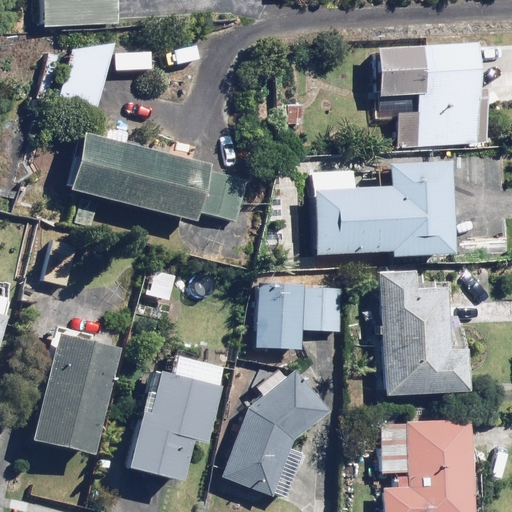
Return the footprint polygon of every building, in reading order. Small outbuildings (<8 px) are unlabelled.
[(119,21),(118,0),(39,0),(41,25),(119,21)] [(479,44),(375,43),(375,109),(397,109),(397,145),(485,146),(485,94),(478,94),(479,44)] [(94,114),(113,44),(72,51),(57,104),(94,114)] [(49,98),(59,54),(44,51),(34,94),(49,98)] [(67,189),(79,192),(71,224),(91,229),(99,197),(197,221),(199,213),(236,222),(247,179),(209,170),(211,163),(81,131),(67,189)] [(351,170),(314,171),(316,252),(390,250),(390,257),(455,255),(452,160),(388,162),(388,185),(352,186),(351,170)] [(76,244),(52,238),(41,281),(66,287),(76,244)] [(417,269),(380,270),(384,395),(468,393),(467,347),(451,348),(449,288),(417,289),(417,269)] [(302,283),(256,282),(254,349),(300,350),(302,283)] [(340,288),(306,287),(305,330),(339,331),(340,288)] [(118,343),(57,330),(33,438),(94,452),(118,343)] [(330,409),(294,367),(245,410),(220,475),(285,500),(303,452),(287,446),(330,409)] [(207,442),(221,386),(149,369),(138,415),(133,414),(121,463),(183,478),(193,439),(207,442)] [(473,511),(471,418),(377,421),(379,471),(406,470),(407,488),(384,489),(384,511),(473,511)]
